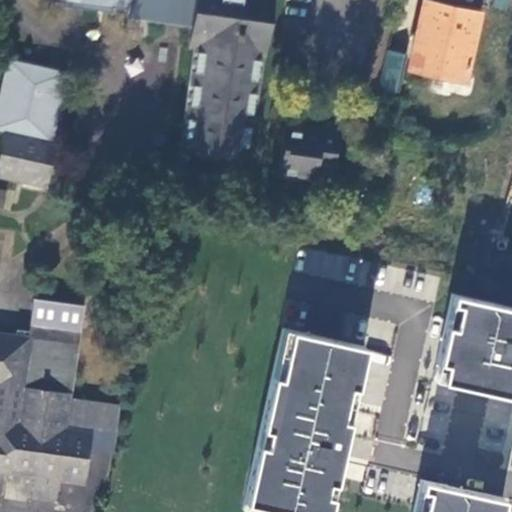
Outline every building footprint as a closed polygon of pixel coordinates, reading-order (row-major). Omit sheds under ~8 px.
[(270,0),(42,0),(111,9),(112,7),(127,10),(126,18),(191,28),(189,45),(196,46),(182,150),(248,160),(261,54),(264,54),(270,0)] [(464,82),(479,14),(425,1),(409,69),(464,82)] [(406,29),(394,25),(390,45),(402,48),(406,29)] [(398,87),(403,54),(387,51),(382,84),(398,87)] [(0,93),(0,129),(2,130),(50,140),(65,74),(8,61),(0,93)] [(285,126),(279,177),(314,182),(317,169),(332,172),(338,128),(322,126),(321,132),(285,126)] [(2,130),(0,141),(0,154),(46,165),(50,140),(2,130)] [(46,165),(0,154),(0,176),(40,186),(46,165)] [(360,171),(356,193),(367,195),(372,174),(360,171)] [(123,227),(140,231),(144,214),(126,211),(123,227)] [(103,284),(91,283),(90,292),(102,295),(103,284)] [(511,308),(459,295),(438,380),(511,399),(511,308)] [(35,477),(34,489),(32,502),(58,505),(61,479),(85,483),(92,432),(68,428),(84,307),(34,300),(29,338),(0,333),(0,472),(12,474),(35,477)] [(337,511),(373,347),(285,328),(245,511),(337,511)] [(12,474),(11,484),(34,489),(35,477),(12,474)] [(508,511),(511,503),(424,484),(417,511),(508,511)]
